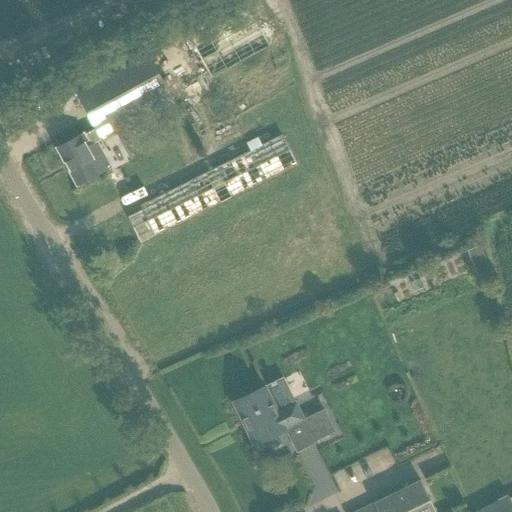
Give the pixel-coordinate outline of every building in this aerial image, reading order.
[(243,1),(186,33),(211,78),(268,47),(243,1)] [(147,57),(95,85),(77,94),(95,129),(83,136),(83,135),(57,148),(77,185),(103,172),(89,146),(101,139),(102,140),(172,102),(147,57)] [(218,157),(222,165),(139,206),(141,210),(127,217),(140,243),(297,166),(282,135),(272,140),(268,133),(218,157)] [(265,387),(250,394),(232,403),(253,445),(285,430),(285,429),(303,420),(295,403),(277,412),(265,387)] [(334,432),(323,410),(303,420),(314,443),(334,432)] [(433,511),(418,481),(355,511),(433,511)] [(511,511),(511,506),(508,499),(482,511),(511,511)]
